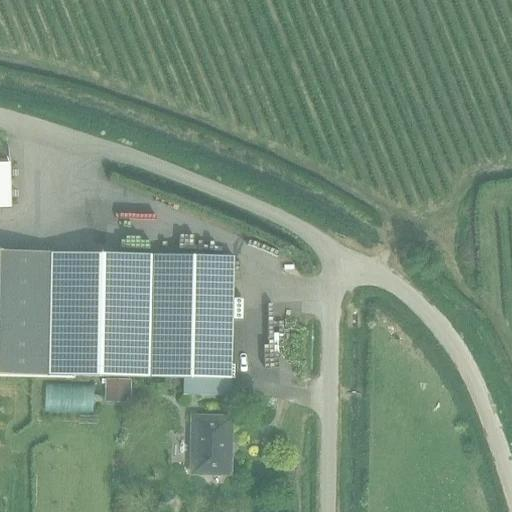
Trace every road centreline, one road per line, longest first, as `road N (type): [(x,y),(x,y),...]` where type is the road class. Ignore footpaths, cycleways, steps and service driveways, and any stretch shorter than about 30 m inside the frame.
road 1 (unclassified): [(332,252),(272,214),(0,119)]
road 2 (unclassified): [(511,492),(444,332),(410,295),(332,252)]
road 3 (unclassified): [(329,511),(332,252)]
